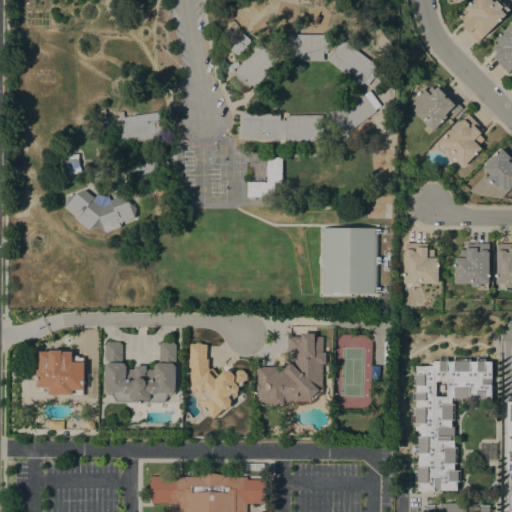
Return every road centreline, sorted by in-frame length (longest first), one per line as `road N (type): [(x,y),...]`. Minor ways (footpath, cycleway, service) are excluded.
road 1 (residential): [(44,324),(212,319),(242,331)]
road 2 (residential): [(422,0),(445,50),(511,117)]
